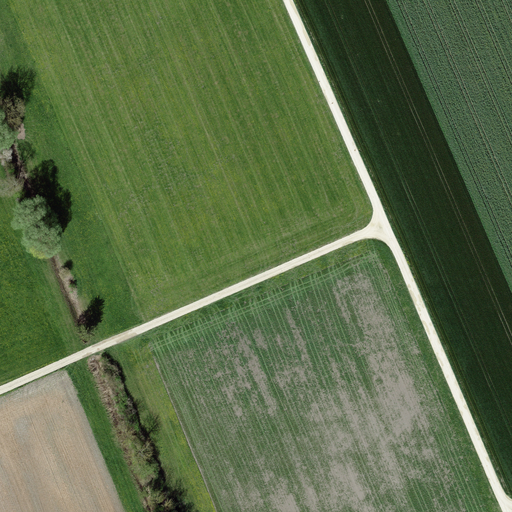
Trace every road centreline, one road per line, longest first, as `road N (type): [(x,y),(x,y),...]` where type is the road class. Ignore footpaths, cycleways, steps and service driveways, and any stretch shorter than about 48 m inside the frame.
road 1 (track): [(287,0),(509,511)]
road 2 (track): [(384,223),(0,389)]
